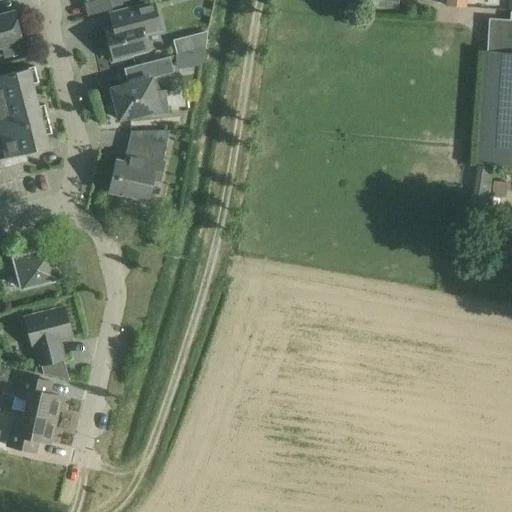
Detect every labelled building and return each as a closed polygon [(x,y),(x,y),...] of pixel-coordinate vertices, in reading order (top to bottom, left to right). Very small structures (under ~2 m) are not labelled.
[(109,0),(96,0),(84,3),(87,16),(112,10),(109,0)] [(481,51),(474,164),(493,166),(511,167),(511,0),(510,0),(509,20),(489,19),(487,51),(481,51)] [(160,30),(153,3),(108,15),(112,28),(105,30),(108,42),(105,43),(111,63),(131,58),(130,55),(146,51),(142,35),(160,30)] [(21,42),(13,12),(0,15),(0,47),(2,47),(4,57),(22,53),(19,43),(21,42)] [(206,32),(188,37),(192,51),(204,48),(206,32)] [(155,94),(151,79),(173,73),(169,57),(123,69),(127,85),(111,89),(114,102),(112,102),(114,116),(118,116),(119,120),(148,113),(148,115),(166,113),(164,93),(155,94)] [(32,84),(38,82),(34,67),(26,69),(27,69),(0,76),(0,104),(35,95),(32,84)] [(44,105),(38,107),(35,95),(0,104),(0,132),(48,120),(44,105)] [(45,135),(51,133),(48,120),(0,132),(0,138),(5,159),(15,156),(25,154),(48,148),(45,135)] [(115,161),(108,192),(125,196),(124,200),(143,204),(144,200),(147,201),(152,180),(160,182),(164,162),(162,162),(166,145),(129,137),(124,163),(115,161)] [(25,154),(15,156),(17,165),(28,163),(25,154)] [(5,159),(7,168),(17,165),(15,156),(5,159)] [(492,169),(480,167),(475,204),(487,206),(492,169)] [(493,181),(491,196),(505,197),(507,182),(493,181)] [(58,279),(50,249),(14,259),(21,288),(58,279)] [(35,346),(40,365),(63,359),(58,340),(71,337),(63,308),(25,318),(32,347),(35,346)] [(27,400),(24,413),(56,420),(61,397),(48,394),(51,383),(23,376),(18,398),(27,400)] [(24,413),(21,427),(11,425),(7,446),(35,453),(38,441),(50,444),(56,420),(24,413)]
